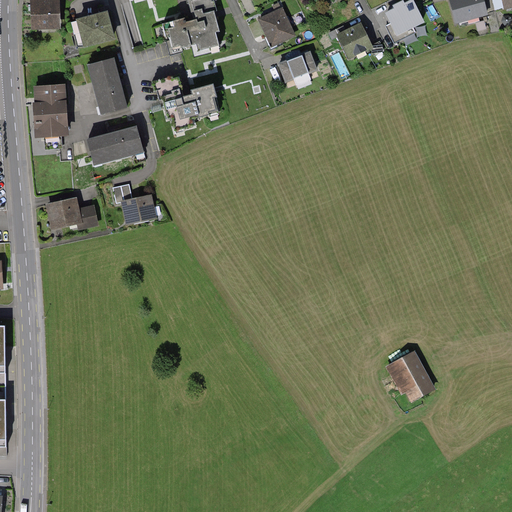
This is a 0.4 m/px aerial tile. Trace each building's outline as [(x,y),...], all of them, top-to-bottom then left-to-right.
[(197,18),(167,27),(174,50),(188,46),(192,57),(222,48),(218,36),(224,34),(214,0),(201,0),(193,3),(197,18)] [(482,0),(451,0),(450,0),(455,24),(486,17),(482,0)] [(511,0),(502,0),(505,12),(511,10),(511,0)] [(414,2),(385,15),(396,38),(424,26),(414,2)] [(63,4),(33,4),(33,29),(62,29),(63,4)] [(283,10),(258,20),(270,51),(296,41),(283,10)] [(110,13),(79,21),(86,48),(117,40),(110,13)] [(363,26),(339,37),(350,61),(374,50),(363,26)] [(306,57),(291,62),(296,79),(312,74),(306,57)] [(117,60),(89,68),(103,115),(130,107),(117,60)] [(67,85),(35,88),(38,137),(71,134),(67,85)] [(171,90),(162,90),(171,121),(176,118),(178,134),(188,133),(187,128),(197,126),(197,120),(217,115),(222,113),(217,100),(222,97),(218,85),(197,90),(196,96),(186,98),(178,99),(171,90)] [(141,128),(91,141),(97,165),(147,153),(141,128)] [(153,198),(122,205),(127,227),(158,220),(153,198)] [(78,200),(48,206),(55,240),(101,230),(99,218),(83,221),(78,200)] [(435,388),(414,351),(386,366),(407,403),(435,388)]
